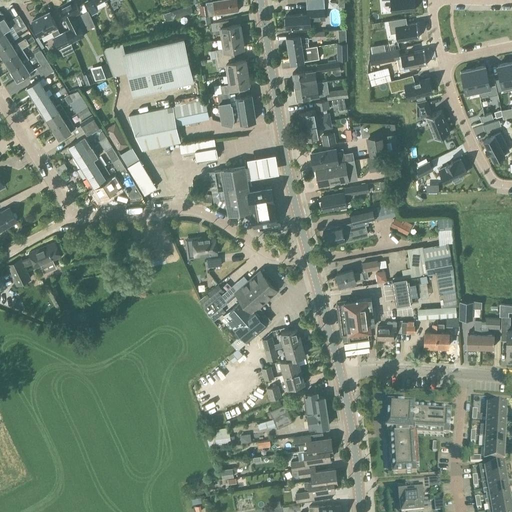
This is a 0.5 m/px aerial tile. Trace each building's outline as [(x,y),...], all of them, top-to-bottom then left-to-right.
[(67,3),(60,6),(66,19),(71,29),(66,31),(71,42),(84,35),(74,15),(80,12),(74,0),(72,0),(71,0),(67,0),(67,1),(67,3)] [(88,0),(85,2),(92,14),(98,11),(94,5),(103,0),(88,0)] [(215,3),(210,3),(210,9),(215,9),(216,13),(238,10),(236,0),(217,0),(214,1),(215,3)] [(321,0),(306,0),(307,9),(324,8),(324,2),(322,2),(321,0)] [(390,0),(392,12),(416,9),(415,0),(390,0)] [(208,4),(201,5),(202,15),(210,14),(208,4)] [(173,18),(182,15),(179,8),(171,11),(173,18)] [(286,18),(285,18),(285,23),(286,23),(286,27),(310,25),(310,20),(325,19),(324,8),(307,9),(308,14),(286,15),(286,18)] [(50,12),(33,21),(41,36),(51,30),(55,37),(54,37),(60,48),(61,47),(64,54),(74,48),(71,42),(66,31),(61,34),(58,27),(50,12)] [(19,14),(14,17),(21,29),(26,26),(19,14)] [(202,15),(198,16),(199,24),(211,22),(210,14),(202,15)] [(0,34),(5,31),(13,26),(10,21),(8,23),(5,17),(0,19),(0,34)] [(14,17),(10,20),(10,21),(13,26),(17,32),(21,29),(14,17)] [(403,18),(389,20),(391,32),(396,31),(398,41),(419,37),(417,22),(404,24),(403,18)] [(229,19),(211,22),(212,30),(221,29),(223,39),(243,36),(241,24),(230,25),(229,19)] [(5,31),(0,34),(0,48),(11,41),(5,31)] [(325,31),(311,32),(312,39),(325,38),(325,31)] [(300,35),(287,37),(289,50),(309,46),(308,37),(300,38),(300,35)] [(11,41),(0,48),(0,51),(5,59),(22,49),(35,40),(33,36),(27,40),(26,38),(14,46),(11,41)] [(224,48),(215,49),(217,58),(235,55),(234,49),(244,47),(243,36),(223,39),(224,48)] [(184,39),(126,52),(134,91),(193,78),(184,39)] [(309,46),(289,50),(291,63),(320,58),(319,53),(326,52),(326,56),(333,55),(332,52),(337,51),(338,51),(337,43),(318,46),(309,47),(309,46)] [(38,45),(33,48),(36,54),(41,50),(38,45)] [(398,48),(380,51),(382,60),(396,57),(399,70),(427,64),(424,49),(399,55),(398,48)] [(22,49),(5,59),(11,69),(27,59),(28,59),(22,49)] [(338,51),(337,51),(338,60),(346,60),(346,58),(346,51),(338,51)] [(235,55),(217,58),(218,66),(227,65),(228,74),(248,71),(246,59),(236,61),(235,55)] [(27,59),(11,69),(18,80),(34,70),(27,59)] [(339,60),(316,64),(318,73),(332,70),(333,73),(336,75),(341,74),(340,69),(341,69),(339,60)] [(48,61),(37,68),(40,72),(51,65),(48,61)] [(501,78),(495,79),(498,94),(507,92),(507,89),(511,89),(511,72),(510,62),(498,65),(501,78)] [(109,64),(97,68),(101,79),(113,75),(109,64)] [(51,65),(40,72),(43,77),(54,70),(51,65)] [(485,65),(473,68),(480,98),(481,97),(481,96),(488,94),(488,96),(498,94),(495,79),(494,77),(488,78),(485,65)] [(473,68),(461,71),(466,92),(478,89),(480,98),(473,68)] [(292,79),(291,81),(291,83),(292,85),(295,85),(295,86),(307,84),(316,82),(314,70),(306,71),(305,71),(293,73),(294,78),(292,79)] [(221,85),(214,86),(216,95),(222,94),(222,93),(229,92),(240,90),(239,85),(250,83),(248,71),(228,74),(230,83),(221,85)] [(86,85),(94,83),(90,72),(83,75),(86,85)] [(412,74),(395,79),(398,90),(406,88),(409,98),(432,92),(429,78),(420,80),(414,81),(412,74)] [(40,79),(27,87),(34,97),(46,90),(46,89),(50,86),(48,83),(44,86),(40,79)] [(307,84),(295,86),(297,98),(310,96),(309,94),(316,92),(316,97),(325,95),(324,91),(328,91),(327,81),(316,82),(307,84)] [(93,86),(85,92),(96,109),(105,104),(93,86)] [(46,90),(34,97),(40,108),(53,100),(46,90)] [(81,96),(78,90),(67,95),(71,102),(81,96)] [(337,91),(327,92),(328,99),(338,98),(337,91)] [(222,94),(218,95),(220,102),(221,112),(254,107),(252,94),(237,96),(238,103),(231,104),(230,101),(229,92),(222,93),(222,94)] [(86,107),(88,106),(81,96),(71,102),(70,103),(77,114),(79,112),(86,107)] [(206,99),(129,115),(142,150),(179,142),(176,125),(209,118),(206,99)] [(53,100),(40,108),(46,118),(63,107),(61,103),(56,106),(53,100)] [(327,100),(316,102),(317,109),(328,107),(327,100)] [(426,100),(417,103),(417,119),(426,116),(435,138),(450,132),(441,111),(441,110),(432,114),(426,100)] [(63,107),(46,118),(53,128),(69,117),(70,117),(64,107),(63,107)] [(90,114),(86,107),(79,112),(83,118),(90,114)] [(254,107),(221,112),(223,121),(232,124),(234,116),(240,115),(241,122),(256,120),(254,107)] [(315,109),(299,113),(302,125),(330,120),(329,114),(316,116),(315,109)] [(491,112),(480,116),(482,122),(493,118),(491,112)] [(94,116),(83,123),(86,128),(97,121),(94,116)] [(115,144),(125,139),(113,116),(103,121),(115,144)] [(69,117),(53,128),(59,138),(76,128),(69,117)] [(499,119),(483,125),(485,131),(501,125),(499,119)] [(330,120),(302,125),(304,138),(320,135),(319,128),(323,127),(324,128),(327,128),(327,126),(331,126),(330,120)] [(97,121),(86,128),(89,133),(100,126),(97,121)] [(500,131),(483,140),(487,147),(486,147),(489,154),(490,153),(493,160),(505,154),(501,147),(507,144),(500,131)] [(334,132),(322,135),(324,145),(336,143),(334,132)] [(85,135),(69,145),(75,156),(92,146),(85,135)] [(106,136),(100,141),(106,151),(113,147),(106,136)] [(367,138),(370,157),(387,154),(384,137),(378,138),(378,136),(367,138)] [(214,139),(179,145),(181,153),(195,151),(197,161),(218,157),(214,139)] [(92,146),(75,156),(82,166),(99,156),(92,145),(92,146)] [(312,158),(311,159),(312,163),(313,164),(314,169),(316,168),(331,165),(331,164),(355,160),(354,157),(345,159),(344,156),(338,157),(336,148),(311,153),(312,158)] [(277,153),(248,158),(252,178),(281,173),(277,153)] [(387,155),(387,154),(370,157),(368,158),(370,172),(388,169),(386,155),(387,155)] [(99,156),(82,166),(88,176),(105,166),(99,156)] [(113,160),(120,170),(125,167),(119,157),(113,160)] [(139,158),(128,165),(145,194),(156,186),(139,158)] [(447,166),(440,169),(446,183),(453,179),(455,183),(462,179),(460,176),(467,172),(460,159),(453,162),(453,161),(446,165),(447,166)] [(78,160),(69,165),(74,172),(82,167),(78,160)] [(316,168),(319,186),(359,178),(356,161),(355,161),(355,160),(331,164),(331,165),(316,168)] [(429,161),(418,167),(418,177),(433,169),(429,161)] [(244,165),(214,171),(219,198),(231,205),(232,212),(242,210),(254,217),(255,225),(278,221),(271,186),(249,190),(244,165)] [(58,170),(64,179),(71,175),(65,166),(58,170)] [(105,166),(88,176),(94,186),(111,176),(105,166)] [(120,170),(111,176),(94,186),(101,197),(122,184),(129,196),(139,190),(125,167),(120,170)] [(357,185),(345,187),(346,195),(369,191),(368,184),(357,185)] [(322,201),(321,201),(322,206),(324,206),(324,210),(347,206),(344,192),(322,196),(322,201)] [(198,195),(198,203),(204,203),(204,204),(211,204),(212,195),(205,194),(205,195),(198,195)] [(374,237),(387,234),(381,205),(375,206),(374,200),(348,205),(350,217),(369,213),(374,237)] [(0,231),(18,221),(10,207),(0,212),(0,231)] [(438,229),(453,228),(452,218),(451,218),(450,217),(448,217),(446,216),(438,217),(438,229)] [(395,218),(391,226),(402,232),(407,224),(395,218)] [(347,224),(324,230),(328,244),(351,238),(347,224)] [(214,236),(193,238),(196,256),(217,254),(214,236)] [(20,259),(8,265),(16,284),(29,278),(24,268),(34,263),(36,267),(62,257),(55,241),(29,252),(31,256),(21,261),(20,259)] [(425,246),(424,246),(425,252),(426,259),(428,274),(436,273),(436,271),(455,267),(450,242),(425,247),(425,246)] [(426,259),(425,252),(424,246),(409,249),(412,267),(403,268),(404,274),(394,276),(394,280),(408,277),(422,275),(428,274),(426,259)] [(213,269),(222,263),(217,256),(208,262),(213,269)] [(353,270),(336,274),(340,286),(356,281),(368,277),(367,270),(379,268),(377,260),(363,263),(364,271),(354,274),(353,270)] [(351,262),(333,266),(334,272),(352,268),(351,262)] [(263,268),(236,292),(243,300),(243,299),(253,311),(255,309),(260,305),(281,287),(263,268)] [(423,282),(422,275),(408,277),(409,284),(415,283),(423,282)] [(105,288),(109,278),(105,276),(101,286),(105,288)] [(411,301),(409,284),(408,277),(394,280),(393,280),(397,303),(411,301)] [(52,280),(45,284),(58,309),(65,305),(52,280)] [(219,283),(199,299),(214,321),(226,311),(222,306),(228,302),(221,293),(224,290),(219,283)] [(415,283),(409,284),(411,301),(418,300),(415,283)] [(371,298),(338,302),(341,318),(371,314),(370,307),(373,306),(371,298)] [(243,299),(243,300),(225,315),(243,336),(236,342),(240,347),(248,341),(268,324),(267,323),(272,320),(260,305),(255,309),(253,311),(243,299)] [(460,301),(459,319),(473,319),(473,308),(473,302),(460,301)] [(500,305),(499,316),(502,316),(502,340),(507,340),(507,348),(511,347),(511,328),(511,329),(511,316),(505,316),(505,305),(500,305)] [(458,306),(419,309),(419,319),(458,317),(458,306)] [(371,314),(341,318),(344,341),(354,340),(354,344),(359,343),(358,339),(372,337),(371,330),(373,330),(371,314)] [(482,318),(481,347),(494,347),(494,333),(487,333),(487,328),(491,328),(491,327),(501,327),(501,317),(486,317),(486,320),(482,320),(482,318)] [(469,332),(468,346),(481,347),(482,318),(476,319),(476,327),(476,332),(469,332)] [(378,325),(378,339),(394,339),(394,329),(396,329),(397,321),(388,321),(388,325),(378,325)] [(449,332),(444,332),(444,323),(438,323),(438,324),(437,324),(437,346),(449,346),(449,332)] [(425,331),(425,345),(437,346),(437,324),(433,324),(433,331),(425,331)] [(298,328),(282,332),(285,346),(302,341),(298,328)] [(272,337),(262,340),(265,351),(275,349),(272,337)] [(285,346),(289,358),(289,359),(297,356),(298,357),(305,355),(302,341),(285,346)] [(228,356),(232,362),(242,354),(237,348),(228,356)] [(275,349),(265,351),(268,360),(278,357),(275,349)] [(289,358),(281,360),(284,374),(301,369),(298,357),(297,356),(289,359),(289,358)] [(271,366),(262,368),(265,379),(274,377),(271,366)] [(201,371),(210,379),(214,376),(205,367),(201,371)] [(286,380),(281,382),(282,388),(288,387),(304,383),(301,369),(284,374),(286,380)] [(197,371),(189,380),(193,384),(202,375),(197,371)] [(278,385),(267,389),(270,399),(281,396),(278,385)] [(317,391),(305,393),(308,413),(327,411),(325,396),(318,397),(317,391)] [(287,406),(295,405),(294,396),(286,397),(287,406)] [(285,404),(269,411),(273,418),(288,411),(285,404)] [(488,405),(487,416),(506,417),(506,416),(507,416),(507,413),(506,413),(507,406),(505,406),(505,404),(501,404),(501,406),(488,405)] [(386,409),(385,426),(387,427),(387,431),(392,431),(393,437),(385,437),(387,475),(406,474),(406,475),(412,474),(412,473),(416,473),(414,435),(410,436),(409,432),(449,435),(449,431),(450,431),(450,425),(449,425),(450,412),(413,409),(414,407),(389,406),(388,410),(386,409)] [(273,418),(257,422),(259,428),(266,426),(267,428),(276,425),(278,428),(293,421),(288,411),(273,418)] [(309,420),(304,421),(305,427),(317,425),(317,427),(329,425),(327,411),(308,413),(309,420)] [(506,428),(506,417),(487,416),(486,427),(506,428)] [(212,430),(205,432),(206,436),(209,446),(216,444),(216,446),(231,443),(227,426),(212,429),(212,430)] [(505,439),(506,428),(486,427),(486,438),(505,439)] [(310,435),(295,437),(296,445),(301,444),(302,450),(308,449),(321,447),(322,451),(330,450),(333,449),(331,436),(311,439),(310,435)] [(504,450),(505,439),(486,438),(485,449),(504,450)] [(300,460),(292,462),(293,470),(299,469),(299,468),(309,467),(309,462),(331,459),(330,450),(322,451),(321,447),(308,449),(302,450),(298,450),(300,460)] [(504,456),(504,450),(485,449),(485,460),(504,461),(504,459),(504,456)] [(504,467),(504,465),(485,469),(487,480),(506,476),(505,470),(505,467),(504,467)] [(299,468),(299,469),(300,476),(312,474),(313,480),(325,478),(326,482),(334,481),(337,481),(335,468),(316,471),(315,466),(309,467),(299,468)] [(271,476),(271,485),(281,485),(281,475),(271,476)] [(508,487),(506,476),(487,480),(489,490),(508,487)] [(310,491),(296,493),(297,501),(314,499),(313,493),(335,490),(334,481),(326,482),(325,478),(313,480),(304,481),(305,487),(310,488),(310,491)] [(410,489),(398,490),(399,503),(423,500),(422,490),(429,490),(428,481),(409,483),(410,489)] [(510,498),(508,487),(489,490),(483,491),(484,495),(486,495),(487,501),(487,502),(510,498)] [(511,508),(510,498),(487,502),(487,501),(485,502),(485,506),(487,505),(488,511),(489,511),(493,511),(511,508)] [(400,504),(398,505),(398,511),(431,511),(431,509),(423,510),(422,500),(423,500),(399,503),(400,502),(400,504)]
